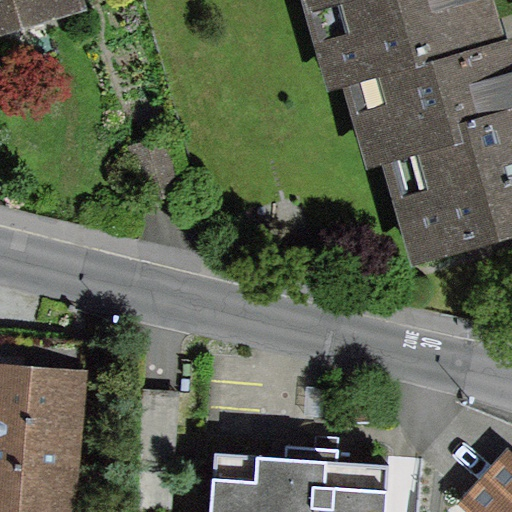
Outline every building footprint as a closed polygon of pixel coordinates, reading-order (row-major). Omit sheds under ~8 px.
[(84,0),(0,0),(0,26),(85,1),(84,0)] [(496,0),(301,0),(324,78),(340,73),(365,157),(380,152),(410,255),(511,225),(511,28),(505,30),(496,0)] [(144,202),(185,189),(166,130),(126,143),(144,202)] [(0,511),(75,511),(87,362),(78,361),(80,337),(0,330),(0,511)] [(336,382),(337,422),(390,420),(389,380),(336,382)] [(367,511),(368,500),(384,501),(387,455),(340,452),(340,439),(284,436),(284,449),(210,445),(206,511),(367,511)] [(511,511),(511,448),(505,442),(457,499),(471,511),(511,511)]
